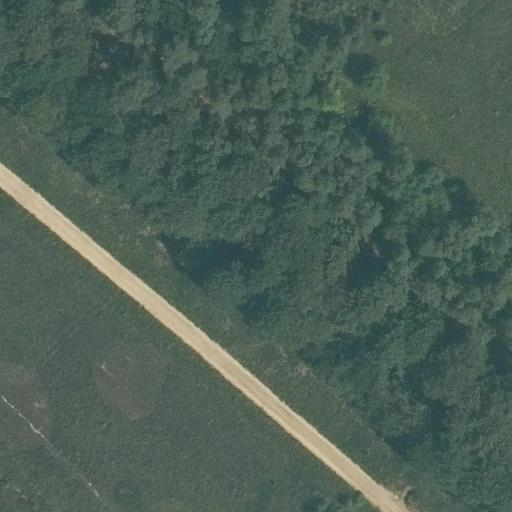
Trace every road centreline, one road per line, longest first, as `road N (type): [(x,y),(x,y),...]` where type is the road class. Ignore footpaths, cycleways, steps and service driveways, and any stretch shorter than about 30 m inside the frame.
road 1 (track): [(0,11),(511,458)]
road 2 (track): [(0,180),(397,511)]
